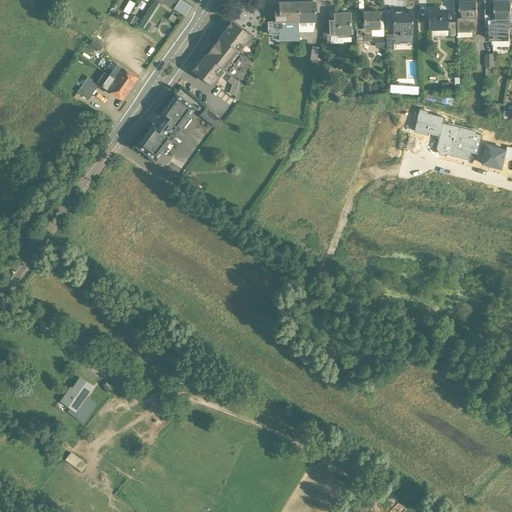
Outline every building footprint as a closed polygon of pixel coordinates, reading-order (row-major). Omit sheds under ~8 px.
[(190,7),(180,0),(179,2),(174,10),(183,16),(190,7)] [(511,1),(485,2),(485,29),(492,29),(492,41),(510,41),(509,38),(511,38),(511,28),(511,29),(511,21),(511,1)] [(314,2),(298,3),(298,23),(314,22),(314,2)] [(477,2),(459,2),(459,8),(458,8),(458,14),(459,14),(459,18),(460,19),(473,19),(477,18),(477,2)] [(298,3),(278,3),(278,10),(273,10),(273,22),(273,23),(278,23),(298,23),(298,3)] [(376,11),(371,12),(371,13),(362,13),(363,29),(363,37),(371,37),(371,30),(379,30),(379,21),(383,21),(382,13),(376,13),(376,11)] [(445,11),(428,11),(429,30),(449,30),(448,22),(446,22),(445,11)] [(411,12),(392,12),(392,31),(402,31),(402,36),(411,35),(411,12)] [(340,16),(333,16),(334,21),(329,22),(330,34),(337,34),(338,34),(338,32),(350,31),(349,14),(340,14),(340,16)] [(139,21),(134,18),(129,24),(135,28),(139,21)] [(473,19),(460,19),(459,18),(456,18),(456,22),(456,30),(474,30),(473,19)] [(273,23),(273,22),(268,23),(268,35),(278,34),(278,23),(273,23)] [(456,22),(448,22),(449,30),(449,38),(456,38),(456,30),(456,22)] [(227,28),(218,40),(221,42),(217,47),(214,45),(210,50),(213,52),(208,57),(206,55),(197,66),(196,66),(192,70),(193,71),(192,72),(205,82),(207,79),(213,83),(223,70),(227,73),(240,56),(237,53),(247,40),(242,35),(244,33),(231,23),(230,24),(229,23),(226,28),(227,28)] [(298,23),(278,23),(278,34),(278,40),(298,40),(298,30),(298,23)] [(153,27),(147,24),(144,29),(150,33),(153,27)] [(363,29),(355,29),(356,42),(364,42),(363,37),(363,29)] [(393,35),(385,35),(386,50),(394,50),(393,35)] [(384,42),(376,41),(376,51),(384,52),(384,42)] [(318,48),(312,47),(310,60),(316,61),(318,48)] [(494,68),(494,55),(486,55),(486,68),(494,68)] [(116,65),(109,76),(115,80),(122,69),(116,65)] [(137,78),(122,69),(115,80),(129,89),(137,78)] [(129,89),(115,80),(109,76),(107,78),(101,87),(121,100),(129,89)] [(80,87),(77,93),(88,100),(99,85),(87,77),(80,87)] [(76,84),(70,92),(75,96),(77,93),(80,87),(76,84)] [(390,84),(390,91),(410,92),(410,84),(390,84)] [(175,94),(158,116),(163,120),(157,128),(152,124),(135,147),(155,161),(194,108),(175,94)] [(217,127),(223,118),(205,106),(199,115),(217,127)] [(427,133),(439,137),(443,124),(445,117),(428,112),(428,111),(419,109),(413,130),(427,134),(427,133)] [(446,154),(452,156),(459,128),(443,124),(439,137),(436,149),(438,152),(437,154),(446,156),(446,154)] [(482,134),(459,128),(452,156),(469,160),(471,153),(477,154),(482,134)] [(481,164),(502,169),(505,159),(507,151),(485,146),(481,164)] [(75,411),(92,387),(80,379),(69,394),(67,393),(61,402),(75,411)] [(87,464),(84,462),(71,452),(65,460),(81,472),(87,464)] [(370,511),(356,502),(350,511),(370,511)]
